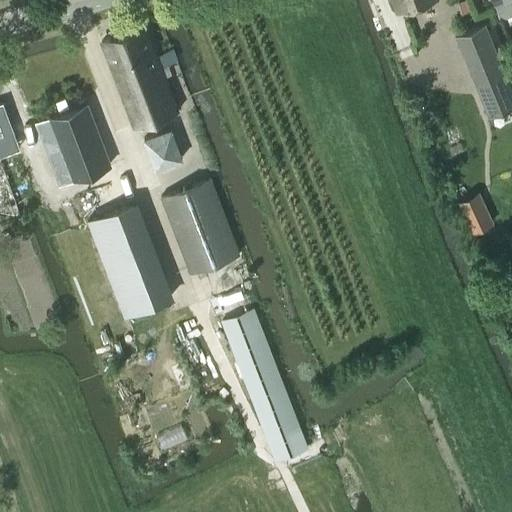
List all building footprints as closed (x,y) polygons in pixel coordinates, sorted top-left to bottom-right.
[(393,0),(398,13),(432,0),(393,0)] [(463,0),(457,2),(461,14),(467,11),(463,0)] [(511,0),(494,0),(495,2),(496,2),(499,11),(506,14),(511,11),(511,0)] [(511,91),(484,23),(454,35),(486,115),(511,104),(511,91)] [(144,24),(101,40),(133,125),(176,108),(160,65),(177,59),(173,47),(156,54),(144,24)] [(59,109),(68,105),(64,96),(55,99),(59,109)] [(75,109),(21,126),(37,168),(47,191),(101,172),(75,109)] [(0,220),(18,214),(0,162),(0,144),(3,151),(17,146),(6,116),(0,118),(0,220)] [(169,127),(142,137),(153,168),(180,157),(169,127)] [(239,253),(209,177),(160,196),(189,272),(239,253)] [(478,191),(456,201),(470,232),(492,222),(478,191)] [(169,297),(133,202),(88,219),(124,315),(169,297)] [(259,301),(219,312),(271,470),(313,454),(259,301)]
